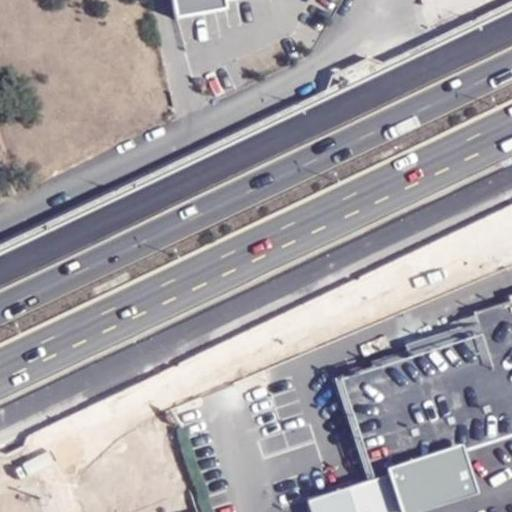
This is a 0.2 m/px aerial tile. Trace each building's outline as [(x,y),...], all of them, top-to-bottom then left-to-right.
[(165,0),(169,26),(221,18),(219,6),(247,2),(246,0),(165,0)] [(511,511),(511,293),(511,294),(511,300),(475,311),(477,322),(406,343),(408,350),(372,360),(374,366),(337,377),(371,480),(309,501),(312,511),(511,511)] [(161,402),(159,393),(158,391),(103,409),(106,421),(155,404),(161,402)] [(171,451),(155,404),(106,421),(115,447),(121,467),(164,453),(171,451)] [(115,447),(106,421),(94,425),(103,450),(115,447)] [(180,461),(176,449),(171,451),(164,453),(166,457),(170,456),(171,458),(177,457),(178,462),(180,461)] [(89,454),(69,461),(73,476),(94,469),(89,454)] [(192,497),(180,461),(178,462),(166,466),(169,475),(152,480),(161,507),(192,497)]
